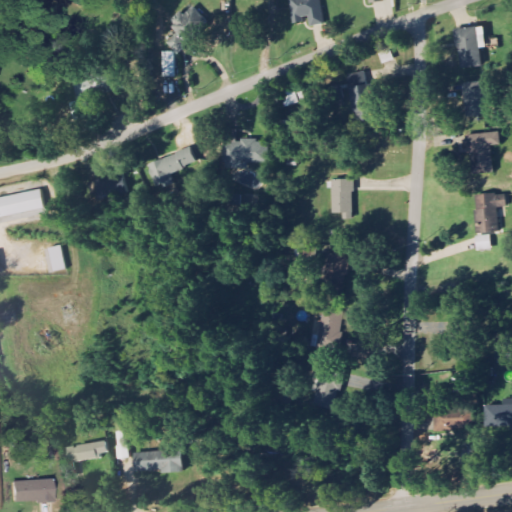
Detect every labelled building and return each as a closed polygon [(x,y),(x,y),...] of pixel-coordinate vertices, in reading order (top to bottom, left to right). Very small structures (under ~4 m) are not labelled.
[(290,0),(294,25),(308,23),(309,27),(325,25),(321,0),(290,0)] [(180,33),(169,43),(176,52),(208,22),(195,7),(186,15),(183,12),(171,23),(180,33)] [(483,67),(482,49),(487,48),(486,28),(458,29),(460,68),(483,67)] [(164,52),(164,78),(177,78),(177,52),(164,52)] [(126,90),(123,69),(74,78),(78,99),(126,90)] [(356,113),(374,110),(367,72),(349,75),(356,113)] [(464,84),(468,117),(489,114),(484,81),(464,84)] [(269,163),(269,141),(238,141),(238,130),(224,131),(225,170),(240,170),(240,171),(249,171),(249,164),(269,163)] [(472,175),(495,174),(494,148),(502,148),(501,133),(470,135),(472,175)] [(149,163),(157,188),(174,183),(171,173),(199,165),(194,149),(149,163)] [(97,208),(127,200),(120,176),(91,183),(97,208)] [(343,220),(356,220),(354,180),(333,181),(334,214),(343,214),(343,220)] [(0,198),(0,217),(46,208),(41,189),(0,198)] [(476,196),(481,252),(493,251),(492,233),(501,232),(499,208),(508,208),(507,194),(476,196)] [(68,270),(62,245),(50,248),(55,272),(68,270)] [(324,303),(345,305),(349,256),(328,254),(324,303)] [(506,360),(507,340),(497,339),(497,359),(506,360)] [(461,395),(474,396),(474,381),(461,381),(461,395)] [(505,406),(487,406),(487,428),(511,427),(511,398),(505,399),(505,406)] [(472,431),(472,411),(438,412),(438,431),(472,431)] [(102,453),(109,453),(109,443),(68,445),(69,461),(102,459),(102,453)] [(134,453),(135,472),(166,471),(166,483),(184,482),(182,450),(134,453)] [(65,464),(68,483),(79,482),(75,462),(65,464)] [(12,480),(13,502),(53,501),(52,479),(12,480)]
